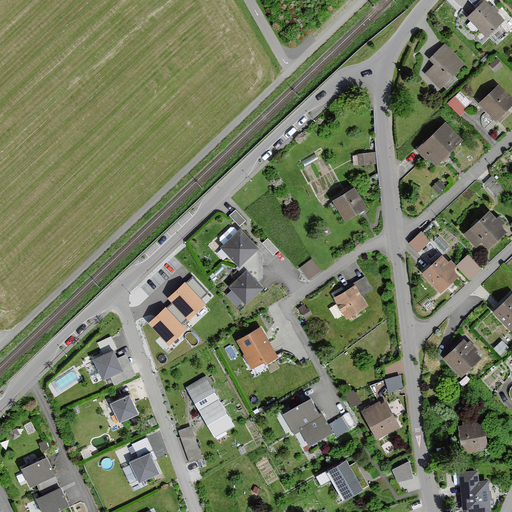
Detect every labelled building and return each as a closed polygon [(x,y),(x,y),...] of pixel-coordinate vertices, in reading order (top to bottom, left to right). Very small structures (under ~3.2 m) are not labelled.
[(501,21),(481,2),(464,20),(485,39),(501,21)] [(463,66),(442,46),(427,62),(431,66),(423,75),(439,91),(463,66)] [(501,67),(495,61),(487,67),(494,74),(501,67)] [(511,105),(494,86),(474,105),(492,124),(511,105)] [(464,111),(452,99),(446,105),(458,117),(464,111)] [(460,141),(442,122),(412,150),(422,161),(425,158),(432,166),(460,141)] [(373,155),(355,157),(356,167),(374,166),(373,155)] [(503,189),(491,178),(484,185),(496,197),(503,189)] [(442,188),(437,182),(431,187),(436,193),(442,188)] [(362,207),(351,188),(329,201),(340,221),(362,207)] [(242,220),(233,211),(227,217),(236,226),(242,220)] [(494,220),(486,211),(460,234),(472,248),(479,242),(485,249),(503,233),(497,226),(502,222),(497,216),(494,220)] [(410,239),(419,249),(431,238),(423,228),(410,239)] [(253,248),(234,230),(217,247),(235,265),(253,248)] [(446,263),(439,255),(418,273),(437,294),(456,277),(450,269),(453,267),(448,261),(446,263)] [(479,271),(466,256),(454,266),(467,281),(479,271)] [(318,271),(310,260),(299,269),(307,280),(318,271)] [(177,285),(167,294),(171,298),(189,318),(206,302),(203,299),(212,290),(193,270),(188,275),(177,285)] [(258,287),(241,270),(224,287),(241,304),(258,287)] [(350,284),(351,286),(330,298),(344,320),(365,308),(359,297),(371,290),(363,276),(350,284)] [(511,295),(509,293),(489,312),(507,332),(511,326),(511,295)] [(157,311),(147,320),(169,343),(187,327),(183,323),(189,318),(171,298),(167,301),(157,311)] [(274,357),(256,327),(232,340),(240,354),(238,355),(246,368),(259,361),(261,365),(274,357)] [(464,344),(460,339),(438,359),(456,377),(477,358),(472,353),(475,350),(467,341),(464,344)] [(107,351),(88,360),(97,379),(116,370),(107,351)] [(73,366),(53,379),(59,390),(80,377),(73,366)] [(401,389),(396,378),(386,383),(391,394),(401,389)] [(230,426),(204,379),(184,390),(209,437),(230,426)] [(132,414),(124,395),(105,403),(114,422),(132,414)] [(314,414),(305,398),(276,414),(288,435),(296,430),(304,445),(328,432),(317,412),(314,414)] [(398,428),(383,403),(379,405),(377,402),(357,413),(374,442),(398,428)] [(349,431),(342,418),(329,426),(336,438),(349,431)] [(460,426),(455,427),(459,453),(484,449),(479,423),(471,424),(471,421),(459,422),(460,426)] [(190,459),(202,454),(192,423),(179,427),(190,459)] [(129,441),(133,453),(152,447),(148,435),(129,441)] [(153,474),(144,454),(124,463),(134,483),(153,474)] [(49,475),(40,456),(15,468),(24,487),(49,475)] [(346,468),(342,460),(323,471),(340,500),(366,485),(353,464),(346,468)] [(394,463),(397,478),(414,475),(411,460),(394,463)] [(476,473),(457,474),(459,511),(487,511),(486,482),(477,483),(476,473)] [(51,511),(64,506),(55,487),(30,499),(35,511),(51,511)]
